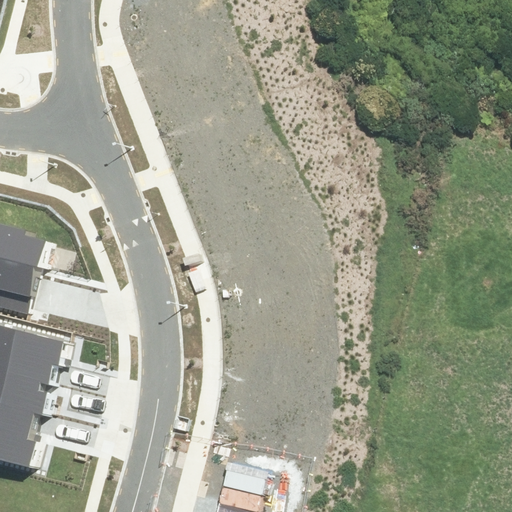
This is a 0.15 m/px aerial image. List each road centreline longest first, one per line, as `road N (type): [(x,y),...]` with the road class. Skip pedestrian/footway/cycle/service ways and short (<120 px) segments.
road 1 (residential): [(100,153),(165,338),(161,399),(132,511)]
road 2 (residential): [(71,0),(100,153)]
